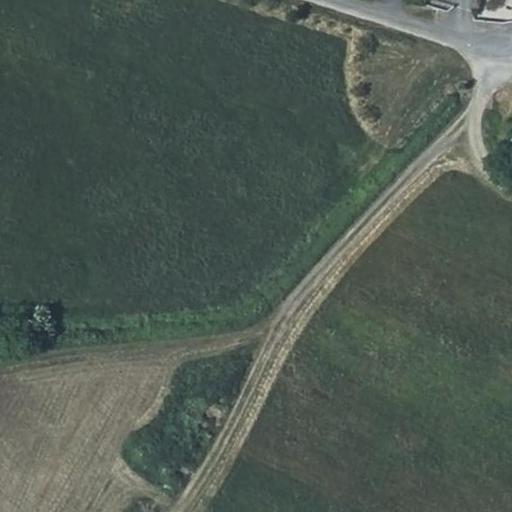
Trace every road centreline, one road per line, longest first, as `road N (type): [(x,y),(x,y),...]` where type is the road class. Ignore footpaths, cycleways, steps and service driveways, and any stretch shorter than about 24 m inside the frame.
road 1 (track): [(0,370),(235,340),(292,310),(477,108),(474,144),(511,184)]
road 2 (unclassified): [(330,0),(501,50)]
